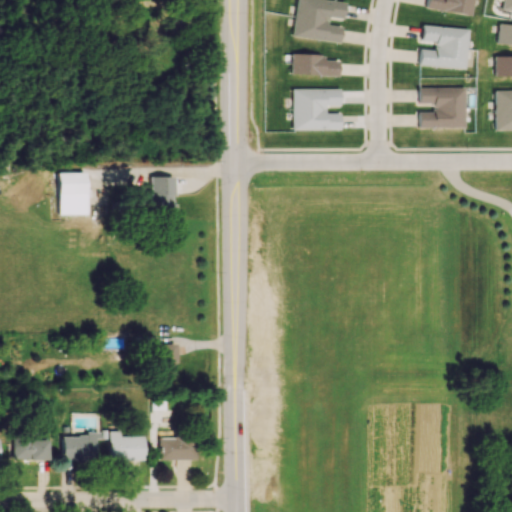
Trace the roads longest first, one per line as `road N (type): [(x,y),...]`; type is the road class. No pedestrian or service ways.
road 1 (tertiary): [(234,329),(234,0)]
road 2 (residential): [(231,163),(511,161)]
road 3 (residential): [(235,499),(0,501)]
road 4 (tertiary): [(235,511),(234,329)]
road 5 (residential): [(377,162),(385,0)]
